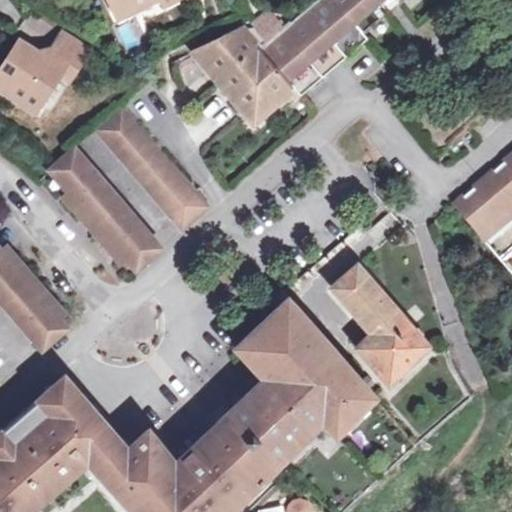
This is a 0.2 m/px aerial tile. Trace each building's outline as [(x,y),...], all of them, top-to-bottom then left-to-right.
[(122,10),(128,19),(153,6),(158,16),(190,0),(98,0),(107,17),(122,10)] [(241,25),(189,47),(254,118),(292,85),(298,92),(365,37),(361,32),(389,8),(381,0),(396,0),(398,1),(399,0),(312,0),(260,47),(241,25)] [(0,91),(4,94),(2,99),(31,119),(50,92),(75,108),(92,82),(61,61),(52,74),(12,49),(0,68),(0,91)] [(203,209),(192,195),(166,164),(121,108),(93,131),(178,230),(203,209)] [(158,247),(128,213),(72,148),(47,170),(133,270),(158,247)] [(511,161),(451,215),(511,286),(511,161)] [(66,327),(0,253),(0,303),(40,350),(66,327)] [(391,388),(431,350),(365,278),(340,301),(376,339),(359,355),(391,388)] [(268,378),(231,412),(181,460),(152,430),(129,451),(95,413),(63,378),(0,433),(0,511),(27,511),(87,460),(135,511),(230,511),(323,428),(335,441),(378,401),(283,298),(275,305),(281,310),(240,346),(268,378)] [(277,504),(282,511),(303,511),(307,510),(294,492),(277,504)]
